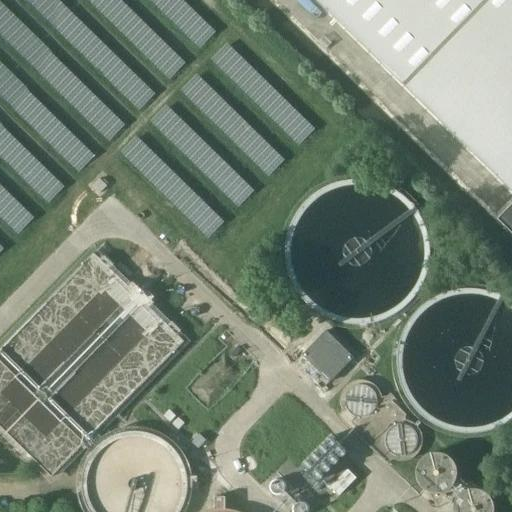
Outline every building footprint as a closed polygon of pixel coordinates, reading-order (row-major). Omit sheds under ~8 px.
[(0,0),(0,27),(57,86),(72,72),(1,0),(0,0)] [(35,0),(65,32),(79,19),(60,0),(35,0)] [(511,0),(317,0),(511,189),(511,205),(500,219),(511,230),(511,0)] [(0,90),(18,108),(25,101),(29,105),(36,98),(0,60),(0,90)] [(0,147),(1,148),(14,134),(0,120),(0,147)] [(205,214),(197,220),(208,234),(222,223),(215,214),(209,219),(205,214)] [(95,253),(0,349),(0,425),(52,477),(152,375),(158,382),(167,372),(161,366),(185,342),(178,335),(182,331),(173,322),(169,326),(151,308),(155,303),(134,282),(129,287),(111,269),(115,264),(106,256),(102,260),(95,253)] [(295,364),(325,393),(329,390),(326,387),(354,358),(327,331),(295,364)] [(409,426),(406,425),(407,415),(388,397),(378,399),(377,395),(375,392),(373,389),(370,387),(366,386),(363,385),(359,386),(356,387),(353,388),(350,391),(348,393),(347,397),(346,400),(346,404),(347,407),(338,416),(388,465),(397,456),(401,457),(404,457),(408,456),(411,455),(414,453),(416,450),(417,447),(418,443),(419,440),(418,436),(417,433),(415,430),(412,428),(409,426)] [(304,511),(333,485),(340,493),(358,476),(343,460),(353,450),(332,428),(273,484),(300,511),(304,511)] [(455,473),(455,472),(454,466),(450,459),(445,456),(438,454),(431,454),(427,456),(424,458),(421,461),(420,464),(418,468),(418,472),(419,480),(423,486),(429,489),(435,491),(442,490),(446,489),(449,486),(453,481),(455,477),(455,473)] [(493,511),(494,509),(493,502),(489,496),(485,492),(483,491),(476,489),(473,489),(468,490),(462,494),(457,499),(455,503),(455,508),(455,511),(493,511)]
